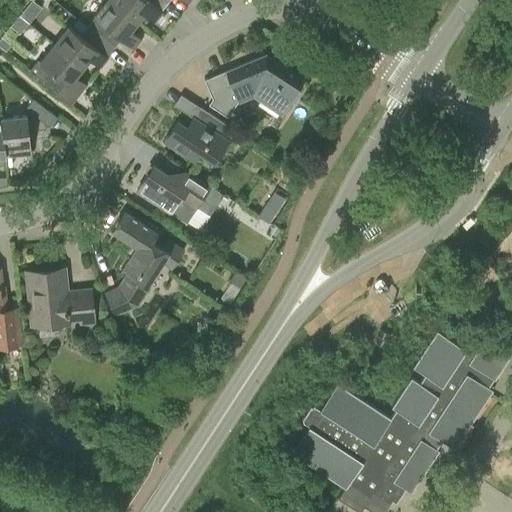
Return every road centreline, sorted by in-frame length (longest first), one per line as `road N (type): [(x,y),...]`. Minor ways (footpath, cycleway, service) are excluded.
road 1 (residential): [(311,9),(257,12),(200,38),(153,81),(69,200),(0,224)]
road 2 (tertiary): [(293,309),(436,220),(500,130)]
road 3 (tertiary): [(416,73),(313,257),(293,309)]
road 4 (tertiary): [(160,511),(293,309)]
road 5 (residential): [(416,73),(311,9)]
